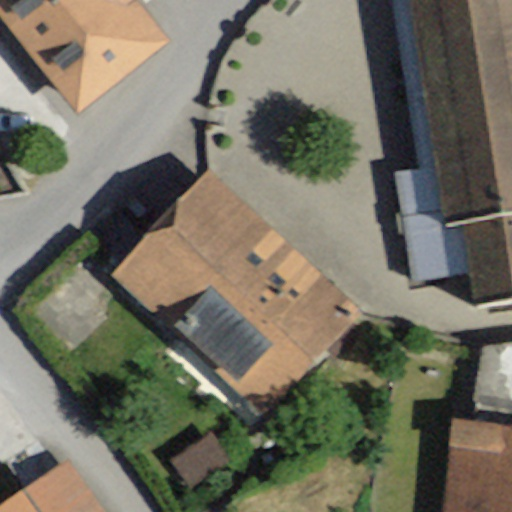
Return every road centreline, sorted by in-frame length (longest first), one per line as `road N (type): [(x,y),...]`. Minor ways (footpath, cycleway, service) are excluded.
road 1 (residential): [(227,0),(129,136),(86,180),(0,236)]
road 2 (residential): [(0,343),(118,511)]
